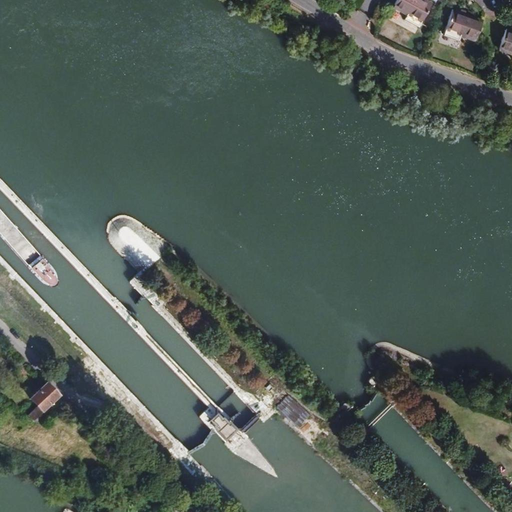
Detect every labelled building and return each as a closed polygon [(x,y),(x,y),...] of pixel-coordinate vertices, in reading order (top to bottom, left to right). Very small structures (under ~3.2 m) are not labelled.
[(422,0),(399,0),(392,14),(407,22),(410,18),(422,24),(433,5),(422,0)] [(452,13),(443,38),(458,43),(460,38),(474,43),(481,23),(452,13)] [(511,33),(506,31),(498,52),(511,57),(510,61),(511,61),(511,33)] [(48,405),(59,394),(46,381),(30,397),(42,410),(48,405)] [(20,413),(30,403),(28,400),(16,410),(20,413)] [(45,419),(54,411),(48,405),(42,410),(40,413),(45,419)] [(32,420),(40,413),(35,407),(26,416),(32,420)] [(217,428),(222,433),(231,424),(226,420),(225,421),(220,416),(215,421),(220,426),(217,428)]
